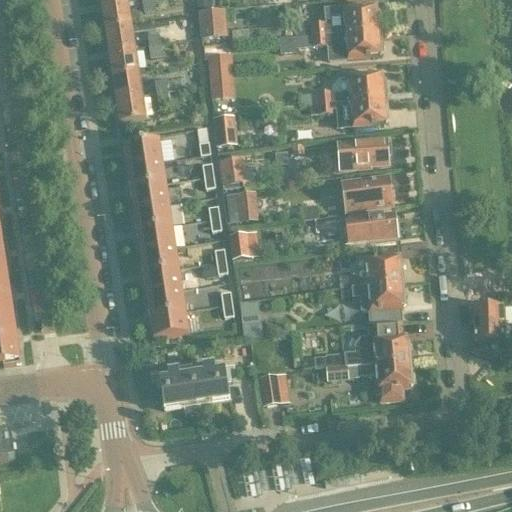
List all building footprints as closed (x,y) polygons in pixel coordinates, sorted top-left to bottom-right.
[(100,0),(102,10),(128,6),(127,0),(100,0)] [(195,0),(197,13),(213,11),(211,0),(195,0)] [(153,1),(141,3),(143,17),(155,15),(153,1)] [(128,6),(102,10),(106,33),(132,29),(128,6)] [(311,30),(298,30),(298,40),(328,39),(347,38),(347,37),(379,35),(377,10),(366,11),(366,9),(326,12),(327,27),(311,29),(311,30)] [(200,43),(227,41),(225,13),(198,15),(200,43)] [(132,29),(106,33),(109,56),(135,52),(132,29)] [(298,40),(279,42),(280,58),(296,57),(296,52),(328,50),(329,63),(349,62),(370,60),(370,59),(381,58),(379,35),(347,37),(347,38),(328,39),(298,40)] [(146,38),(148,50),(161,49),(159,36),(146,38)] [(150,63),(163,61),(161,49),(148,50),(150,63)] [(135,52),(109,56),(113,80),(139,76),(135,52)] [(207,60),(209,82),(234,80),(232,58),(207,60)] [(139,76),(113,80),(117,104),(142,99),(139,76)] [(351,78),(352,96),(333,97),(333,95),(316,97),(300,99),(301,108),(310,108),(384,102),(382,79),(372,80),(371,77),(351,78)] [(209,82),(211,104),(236,102),(234,80),(209,82)] [(154,85),(156,98),(168,96),(166,83),(154,85)] [(157,110),(170,108),(168,96),(156,98),(157,110)] [(142,99),(117,104),(120,127),(146,123),(142,99)] [(310,108),(310,120),(334,118),(333,114),(336,114),(337,133),(371,130),(371,129),(375,128),(375,127),(385,126),(384,102),(310,108)] [(216,151),(238,149),(234,120),(213,122),(216,151)] [(371,174),(370,171),(370,170),(390,169),(389,157),(390,157),(389,145),(386,146),(386,143),(355,146),(336,147),(337,160),(335,160),(336,173),(339,173),(339,176),(371,174)] [(127,171),(162,166),(159,144),(124,149),(127,171)] [(207,148),(199,149),(201,159),(201,160),(209,159),(210,159),(209,148),(207,148)] [(218,164),(222,189),(248,185),(244,160),(218,164)] [(130,193),(166,187),(162,166),(127,171),(130,193)] [(211,169),(202,170),(203,179),(204,182),(212,181),(213,181),(212,169),(211,169)] [(212,181),(204,182),(205,189),(205,194),(214,193),(215,192),(213,181),(212,181)] [(345,218),(363,215),(393,211),(390,181),(359,185),(341,187),(345,218)] [(134,214),(169,209),(166,187),(130,193),(134,214)] [(230,227),(259,224),(255,196),(226,199),(230,227)] [(137,236),(172,231),(169,209),(134,214),(137,236)] [(217,211),(209,213),(210,222),(210,224),(219,222),(220,222),(218,211),(217,211)] [(364,221),(342,223),(344,248),(397,243),(397,240),(399,240),(398,229),(396,229),(395,227),(393,227),(392,219),(377,221),(377,219),(364,221)] [(219,222),(210,224),(211,232),(212,236),(221,235),(222,235),(220,222),(219,222)] [(140,258),(175,252),(172,231),(137,236),(140,258)] [(244,238),(231,240),(234,259),(246,257),(244,238)] [(143,279),(179,274),(175,252),(140,258),(143,279)] [(225,254),(215,255),(216,265),(216,267),(226,266),(225,254)] [(366,264),(368,289),(401,287),(399,261),(366,264)] [(226,266),(216,267),(218,276),(218,279),(228,277),(226,266)] [(147,301),(182,296),(179,274),(143,279),(147,301)] [(340,291),(352,290),(351,279),(339,279),(340,291)] [(0,303),(11,302),(7,280),(0,280),(0,303)] [(352,302),(369,300),(370,316),(403,313),(401,287),(368,289),(351,291),(352,302)] [(150,322),(185,317),(182,296),(147,301),(150,322)] [(231,297),(221,298),(222,300),(223,310),(233,308),(231,298),(231,297)] [(0,325),(14,324),(11,302),(0,303),(0,325)] [(241,310),(244,331),(261,328),(258,307),(241,310)] [(233,308),(223,310),(225,320),(225,322),(234,321),(234,318),(233,308)] [(502,310),(472,311),(474,347),(504,345),(502,310)] [(153,344),(189,339),(185,317),(150,322),(153,344)] [(0,348),(17,346),(14,324),(0,325),(0,348)] [(355,356),(325,359),(326,372),(410,365),(408,342),(406,342),(406,340),(404,340),(403,326),(369,329),(370,341),(360,342),(354,349),(355,356)] [(3,370),(21,368),(17,346),(0,348),(0,367),(3,367),(3,370)] [(511,355),(500,356),(501,366),(511,364),(511,355)] [(155,356),(135,359),(136,371),(157,368),(155,356)] [(377,395),(379,395),(380,407),(403,404),(402,392),(410,392),(410,386),(412,386),(410,365),(326,372),(326,373),(321,373),(322,382),(327,382),(327,385),(360,382),(360,381),(376,379),(377,395)] [(191,372),(197,410),(230,405),(226,377),(235,376),(234,369),(224,370),(225,375),(216,377),(214,369),(191,372)] [(164,415),(197,410),(191,372),(167,376),(168,384),(160,385),(164,415)] [(286,378),(259,382),(263,411),(290,407),(286,378)] [(0,466),(15,464),(14,456),(11,437),(0,439),(0,466)]
